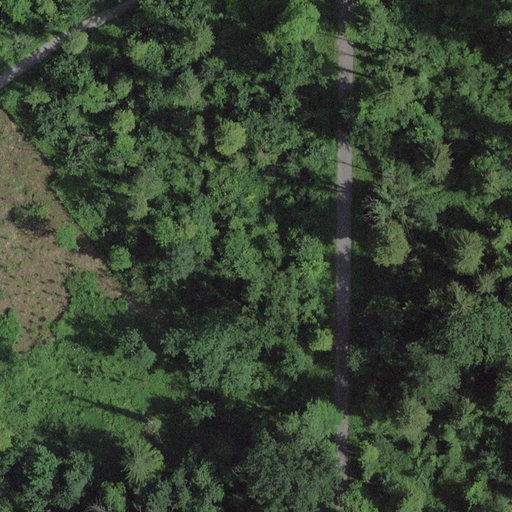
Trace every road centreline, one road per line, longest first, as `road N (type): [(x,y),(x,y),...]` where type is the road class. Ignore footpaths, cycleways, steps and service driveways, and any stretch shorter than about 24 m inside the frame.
road 1 (track): [(339,0),(332,127),(338,359),(353,511)]
road 2 (track): [(137,0),(0,82)]
